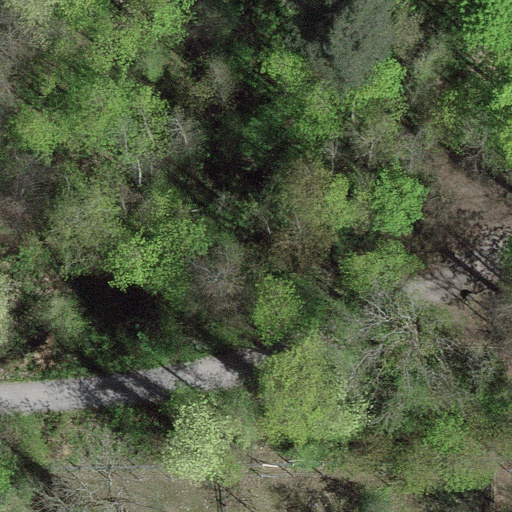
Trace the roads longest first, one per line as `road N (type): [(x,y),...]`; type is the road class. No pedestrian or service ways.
road 1 (track): [(0,399),(252,364),(511,243)]
road 2 (track): [(367,0),(404,299)]
